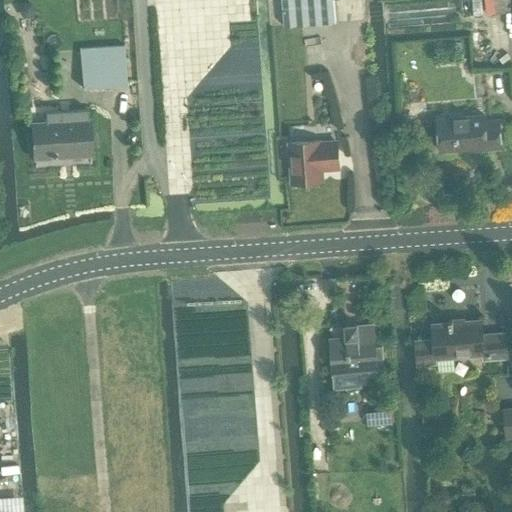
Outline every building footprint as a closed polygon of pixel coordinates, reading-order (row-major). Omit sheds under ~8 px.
[(282,0),(284,26),(336,22),(334,0),(282,0)] [(471,0),(473,16),(482,15),(481,0),(471,0)] [(484,0),(486,15),(504,13),(503,0),(484,0)] [(23,3),(19,9),(23,16),(30,15),(34,9),(30,3),(23,3)] [(282,38),(283,67),(306,65),(304,36),(282,38)] [(80,48),(82,88),(125,86),(122,45),(80,48)] [(88,110),(44,112),(45,122),(32,123),(34,156),(91,152),(88,110)] [(438,119),(440,151),(486,147),(486,149),(502,147),(500,119),(485,121),(485,115),(438,119)] [(318,144),(318,141),(290,143),(293,183),(297,182),(300,185),(306,185),(309,181),(321,181),(320,168),(339,166),(337,143),(318,144)] [(433,323),(434,337),(416,339),(418,358),(436,356),(484,353),(484,358),(508,356),(506,333),(483,334),(482,319),(433,323)] [(346,337),(331,339),(334,373),(335,387),(360,385),(359,371),(377,370),(376,359),(384,358),(383,345),(375,346),(373,324),(357,326),(357,324),(345,325),(346,337)] [(367,412),(368,425),(392,423),(390,411),(367,412)]
